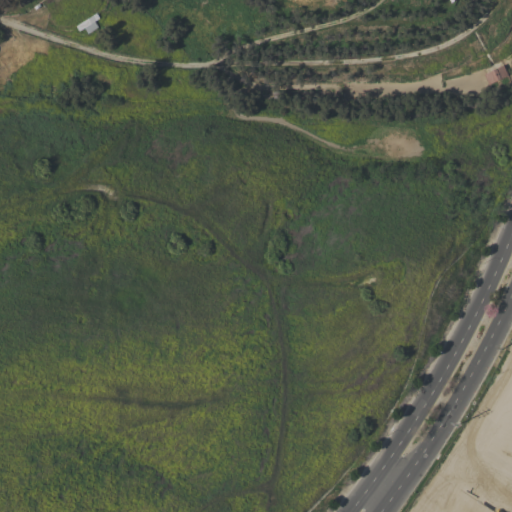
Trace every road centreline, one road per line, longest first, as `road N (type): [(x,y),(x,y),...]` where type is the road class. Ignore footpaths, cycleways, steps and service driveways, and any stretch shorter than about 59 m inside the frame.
road 1 (primary): [(511,229),(441,377),(376,471)]
road 2 (primary): [(399,485),(511,292)]
